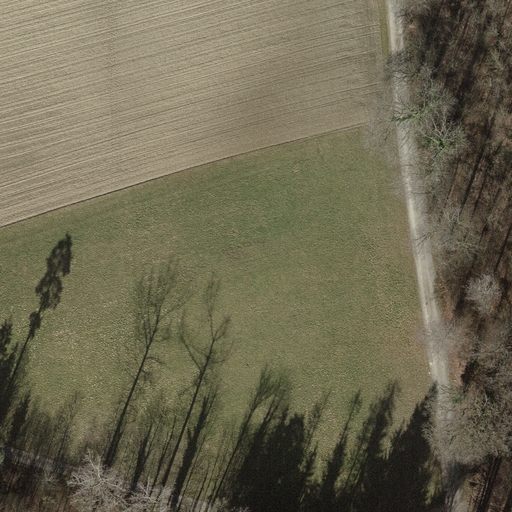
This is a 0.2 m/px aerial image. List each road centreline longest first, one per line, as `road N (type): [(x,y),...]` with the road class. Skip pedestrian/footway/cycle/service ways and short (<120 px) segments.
road 1 (track): [(395,0),(453,449),(454,511)]
road 2 (track): [(228,511),(0,446)]
